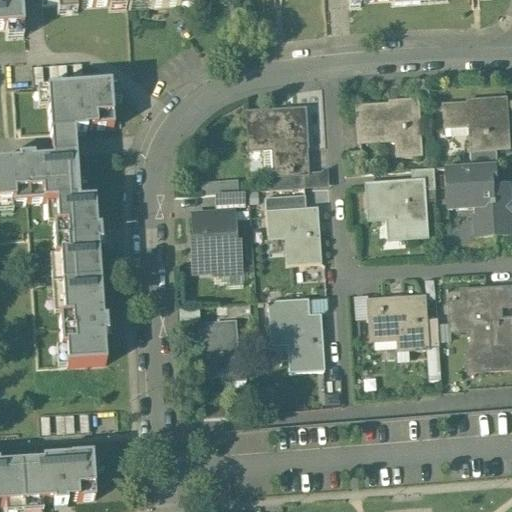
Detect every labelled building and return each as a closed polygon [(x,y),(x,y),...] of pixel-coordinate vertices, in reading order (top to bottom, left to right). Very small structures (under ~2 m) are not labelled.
[(0,0),(0,30),(13,30),(22,29),(20,7),(15,8),(15,0),(18,0),(0,0)] [(55,0),(56,10),(58,10),(58,5),(76,3),(76,8),(108,6),(108,1),(122,0),(125,0),(126,5),(127,5),(126,0),(55,0)] [(126,0),(127,5),(128,11),(198,6),(198,0),(126,0)] [(45,136),(50,136),(72,134),(110,132),(110,114),(104,115),(103,103),(110,103),(109,87),(60,90),(42,91),(42,93),(47,93),(50,134),(45,135),(45,136)] [(465,105),(441,107),(442,128),(467,127),(468,153),(495,152),(508,151),(504,100),(465,102),(465,105)] [(388,107),(355,109),(357,145),(395,142),(396,158),(419,157),(416,102),(388,104),(388,107)] [(302,112),(245,115),(247,152),(262,151),(275,150),(277,174),(277,177),(302,175),(305,175),(303,148),(304,148),(302,112)] [(51,159),(74,158),(72,134),(50,136),(51,159)] [(275,150),(262,151),(263,175),(267,175),(277,174),(275,150)] [(495,152),(468,153),(469,168),(492,167),(496,166),(495,152)] [(360,153),(347,154),(348,176),(361,175),(360,153)] [(12,207),(50,205),(77,203),(75,177),(70,177),(69,160),(74,159),(74,158),(51,159),(51,162),(33,163),(32,159),(17,160),(17,164),(0,165),(0,202),(12,202),(12,207)] [(492,167),(469,168),(444,170),(447,210),(473,208),(475,238),(509,236),(505,187),(493,187),(492,167)] [(409,172),(410,184),(421,183),(422,193),(434,192),(432,171),(409,172)] [(277,174),(267,175),(268,192),(303,190),(302,175),(277,177),(277,174)] [(217,184),(201,185),(202,197),(236,195),(235,183),(217,184)] [(410,184),(364,187),(367,223),(394,221),(396,242),(425,240),(422,193),(421,183),(410,184)] [(263,200),(264,213),(304,210),(303,198),(263,200)] [(55,287),(60,287),(98,284),(101,284),(101,283),(98,283),(95,246),(100,246),(99,231),(95,231),(93,204),(95,203),(95,202),(77,203),(50,205),(50,206),(55,206),(57,225),(52,225),(54,257),(59,257),(60,286),(55,286),(55,287)] [(304,210),(264,213),(266,236),(283,235),(285,268),(320,265),(318,232),(316,232),(314,210),(304,210)] [(194,251),(191,251),(193,274),(218,272),(218,264),(236,263),(235,247),(233,247),(231,215),(192,218),(194,251)] [(60,367),(61,369),(104,366),(107,366),(106,364),(104,364),(102,337),(106,336),(105,322),(101,322),(98,284),(60,287),(62,316),(57,316),(59,348),(64,348),(65,367),(60,367)] [(460,304),(447,305),(449,333),(470,332),(470,343),(465,349),(466,367),(473,366),(479,373),(511,370),(511,360),(509,358),(509,353),(511,352),(511,343),(511,320),(499,321),(499,309),(510,308),(509,290),(460,292),(460,304)] [(422,299),(366,303),(369,339),(400,337),(401,352),(426,351),(426,350),(424,322),(422,299)] [(307,302),(266,304),(267,320),(308,318),(307,302)] [(308,318),(267,320),(269,343),(286,342),(288,375),(323,372),(321,339),(319,339),(317,317),(308,318)] [(424,322),(426,350),(438,349),(436,321),(424,322)] [(198,358),(196,358),(197,381),(223,380),(222,371),(241,370),(240,354),(237,354),(235,323),(196,325),(198,358)] [(0,506),(21,505),(22,509),(23,509),(23,505),(53,503),(53,507),(66,506),(65,502),(92,500),(92,503),(94,503),(93,487),(88,487),(88,480),(93,479),(91,458),(65,460),(41,461),(41,466),(20,467),(20,463),(19,463),(19,467),(0,468),(0,506)]
